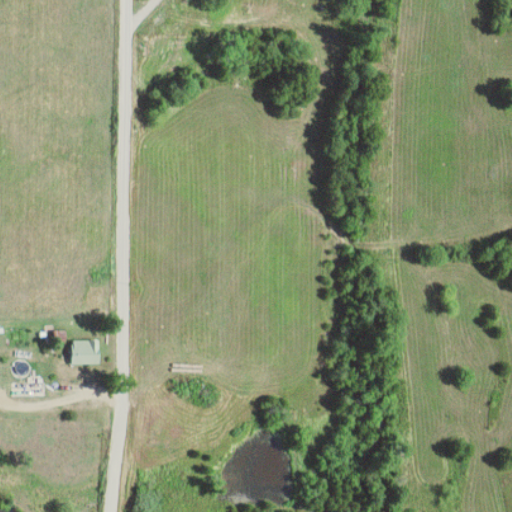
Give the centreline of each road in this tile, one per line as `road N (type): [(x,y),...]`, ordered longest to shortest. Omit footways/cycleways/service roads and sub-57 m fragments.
road 1 (residential): [(115,511),(134,364),(133,0)]
road 2 (residential): [(131,393),(107,391),(14,415),(0,409)]
